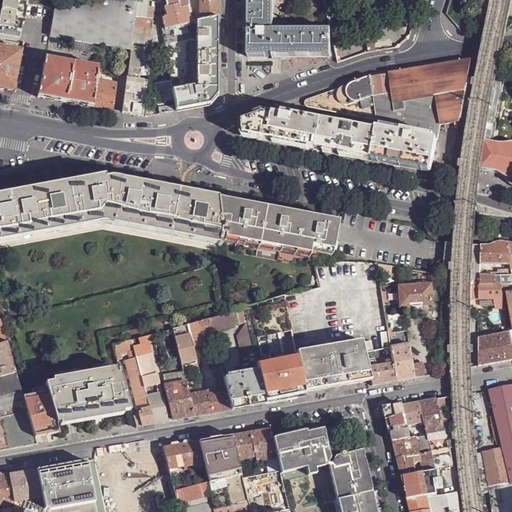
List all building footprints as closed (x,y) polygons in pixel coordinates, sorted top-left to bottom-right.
[(25,0),(1,0),(0,6),(0,39),(17,43),(25,1),(25,0)] [(186,0),(166,0),(168,5),(165,5),(168,15),(161,17),(163,29),(190,23),(186,6),(188,5),(186,0)] [(216,0),(198,0),(199,20),(216,18),(216,12),(216,0)] [(248,0),(248,58),(266,57),(272,56),(272,58),(276,58),(281,58),(287,58),(330,57),(330,34),(273,34),(273,31),(272,0),(248,0)] [(323,0),(331,30),(338,28),(337,27),(339,22),(334,0),(323,0)] [(152,9),(153,3),(145,1),(144,9),(152,9)] [(51,6),(51,36),(77,37),(78,14),(90,14),(90,6),(70,5),(70,6),(51,6)] [(151,27),(153,10),(152,9),(144,9),(136,7),(134,25),(138,26),(151,27)] [(208,104),(215,94),(215,91),(216,70),(216,47),(216,18),(199,20),(195,21),(195,26),(195,87),(192,88),(191,86),(171,90),(173,98),(175,110),(208,104)] [(195,87),(195,26),(169,31),(171,43),(174,58),(165,60),(169,80),(171,90),(191,86),(192,88),(195,87)] [(171,43),(169,31),(160,33),(161,37),(162,45),(171,43)] [(121,45),(122,34),(105,32),(103,43),(121,45)] [(0,46),(20,51),(22,44),(17,43),(0,39),(0,46)] [(77,41),(75,50),(98,55),(99,45),(77,41)] [(174,58),(171,43),(162,45),(165,60),(174,58)] [(367,45),(368,53),(375,51),(375,47),(374,44),(367,45)] [(0,90),(6,91),(13,86),(20,51),(0,46),(0,90)] [(118,111),(140,115),(152,54),(130,50),(118,111)] [(65,102),(72,63),(45,58),(37,97),(65,102)] [(471,61),(390,75),(392,95),(394,105),(405,103),(437,98),(438,103),(441,125),(460,123),(463,106),(463,103),(471,61)] [(95,80),(96,67),(72,63),(65,102),(92,107),(95,80)] [(392,95),(390,75),(371,78),(374,98),(376,116),(377,121),(377,126),(377,129),(401,133),(401,132),(402,130),(413,133),(413,134),(413,136),(438,140),(440,125),(441,125),(438,103),(428,105),(429,108),(406,111),(395,113),(394,105),(392,95)] [(371,78),(306,101),(305,102),(304,105),(306,107),(309,108),(324,111),(377,121),(376,116),(374,98),(371,78)] [(480,101),(492,103),(492,101),(493,98),(481,95),(480,101)] [(437,98),(405,103),(406,108),(428,105),(438,103),(437,98)] [(490,111),(498,112),(500,102),(492,101),(492,103),(490,111)] [(406,108),(405,103),(394,105),(395,113),(406,111),(406,108)] [(468,120),(470,107),(463,106),(460,123),(456,144),(452,168),(461,168),(461,165),(461,161),(464,147),(465,141),(467,127),(468,120)] [(468,120),(488,124),(490,111),(470,107),(468,120)] [(377,126),(377,121),(324,111),(323,116),(377,126)] [(493,139),(498,112),(490,111),(488,124),(487,130),(485,141),(493,142),(493,139)] [(316,150),(321,122),(294,117),(282,115),(281,118),(266,115),(265,117),(262,117),(243,123),(244,137),(316,150)] [(377,129),(377,126),(323,116),(322,120),(321,122),(376,132),(377,130),(377,129)] [(370,160),(376,132),(321,122),(316,150),(370,160)] [(465,141),(485,143),(485,141),(487,130),(467,127),(465,141)] [(370,160),(430,172),(431,171),(437,141),(413,137),(413,136),(413,134),(401,132),(401,133),(400,135),(377,130),(376,132),(370,160)] [(488,172),(493,142),(485,141),(485,143),(484,150),(482,164),(482,167),(481,171),(488,172)] [(511,142),(509,142),(496,143),(493,142),(488,172),(497,173),(502,175),(506,180),(510,184),(511,185),(511,142)] [(461,161),(482,164),(484,150),(464,147),(461,161)] [(0,198),(0,238),(106,218),(219,239),(219,241),(222,241),(221,235),(218,209),(217,200),(111,181),(103,182),(102,179),(0,198)] [(337,223),(217,200),(218,209),(279,221),(280,216),(336,226),(337,223)] [(218,209),(221,235),(223,235),(224,241),(308,257),(310,250),(331,253),(336,226),(280,216),(279,221),(218,209)] [(452,268),(453,243),(443,242),(442,274),(442,289),(443,289),(451,289),(451,285),(452,268)] [(510,264),(509,243),(505,242),(500,242),(495,243),(491,245),(486,246),(481,246),(480,262),(483,262),(507,264),(510,264)] [(481,246),(453,243),(452,268),(451,285),(479,286),(480,274),(480,264),(480,262),(481,246)] [(378,264),(380,275),(392,276),(392,266),(378,264)] [(22,360),(46,353),(55,383),(111,373),(101,338),(218,307),(216,266),(11,322),(22,360)] [(511,285),(511,278),(511,271),(508,271),(499,271),(494,276),(494,286),(501,286),(510,286),(511,285)] [(494,286),(494,276),(480,274),(479,286),(494,286)] [(402,307),(412,307),(416,308),(420,308),(423,306),(433,305),(432,285),(400,288),(402,307)] [(494,286),(479,286),(480,299),(495,298),(495,308),(506,308),(503,298),(501,286),(494,286)] [(511,293),(510,286),(501,286),(503,298),(509,297),(508,293),(511,293)] [(243,308),(243,310),(246,323),(248,330),(257,368),(258,372),(263,391),(266,404),(284,401),(291,399),(305,397),(304,392),(300,373),(296,353),(282,356),(277,332),(291,329),(284,296),(243,308)] [(246,323),(243,310),(228,314),(210,319),(212,331),(246,323)] [(187,325),(192,348),(193,348),(215,343),(212,331),(210,319),(187,325)] [(248,330),(246,323),(236,336),(245,371),(257,368),(248,330)] [(187,325),(172,329),(173,333),(181,364),(184,363),(196,361),(193,348),(192,348),(187,325)] [(511,333),(509,326),(485,331),(485,326),(479,326),(480,332),(479,340),(511,333)] [(511,360),(511,340),(511,333),(479,340),(479,366),(511,360)] [(137,339),(139,345),(147,343),(153,341),(152,335),(137,339)] [(137,339),(130,340),(132,347),(139,345),(137,339)] [(113,345),(116,355),(129,352),(133,351),(132,347),(130,340),(113,345)] [(300,373),(304,392),(371,380),(368,367),(364,352),(362,343),(361,341),(296,352),(296,353),(300,373)] [(370,341),(362,343),(364,352),(372,351),(370,341)] [(7,342),(0,344),(0,366),(2,373),(3,377),(16,373),(7,342)] [(158,384),(147,343),(139,345),(132,347),(133,351),(135,359),(143,387),(147,386),(158,384)] [(412,365),(409,344),(391,347),(393,363),(396,381),(414,378),(412,365)] [(124,362),(135,401),(146,398),(146,395),(144,390),(143,387),(135,359),(132,360),(124,362)] [(213,363),(215,372),(222,371),(220,361),(213,363)] [(372,385),(396,381),(393,363),(368,367),(371,380),(372,385)] [(423,363),(412,365),(414,378),(424,376),(423,363)] [(40,366),(16,373),(26,412),(32,433),(43,430),(45,435),(58,431),(56,424),(54,416),(45,384),(40,366)] [(131,410),(120,371),(111,373),(55,383),(45,384),(54,416),(56,424),(131,410)] [(224,378),(222,371),(215,372),(213,373),(216,385),(218,392),(226,391),(224,378)] [(164,385),(185,381),(184,379),(184,376),(183,372),(162,376),(164,385)] [(263,391),(258,372),(224,378),(226,391),(231,410),(266,404),(263,391)] [(0,418),(26,412),(16,373),(3,377),(1,377),(0,377),(0,418)] [(172,421),(193,417),(188,395),(185,381),(164,385),(172,421)] [(511,386),(489,390),(495,415),(500,437),(503,448),(511,482),(511,485),(511,484),(511,386)] [(193,417),(211,414),(207,395),(206,391),(188,395),(193,417)] [(231,410),(226,391),(218,392),(207,395),(211,414),(231,410)] [(160,393),(146,395),(146,398),(149,408),(150,412),(154,424),(168,421),(163,400),(162,400),(160,393)] [(445,397),(437,399),(441,414),(446,412),(445,397)] [(138,411),(142,410),(149,408),(146,398),(135,401),(138,411)] [(441,414),(437,399),(420,402),(425,424),(427,434),(445,431),(441,414)] [(425,424),(420,402),(403,405),(408,427),(425,424)] [(408,427),(403,405),(385,409),(393,441),(411,438),(409,431),(404,431),(404,428),(408,427)] [(0,451),(36,445),(34,438),(32,433),(26,412),(0,418),(0,451)] [(154,424),(150,412),(143,414),(138,415),(141,426),(154,424)] [(495,438),(500,437),(495,415),(491,416),(495,438)] [(280,471),(280,473),(308,467),(310,475),(312,474),(314,471),(315,470),(316,467),(317,465),(325,463),(330,467),(332,475),(330,476),(329,477),(327,478),(326,480),(325,482),(325,485),(322,490),(325,504),(337,501),(339,511),(377,511),(363,449),(347,452),(340,453),(336,454),(328,449),(323,427),(271,436),(276,458),(278,464),(280,471)] [(271,436),(269,429),(249,433),(256,458),(257,461),(276,458),(271,436)] [(32,433),(34,438),(45,435),(43,430),(32,433)] [(446,437),(445,431),(427,434),(428,435),(429,441),(446,437)] [(256,458),(249,433),(232,436),(238,461),(256,458)] [(429,441),(428,435),(419,436),(423,454),(432,452),(431,449),(430,445),(429,441)] [(232,436),(198,442),(203,463),(204,467),(206,476),(208,483),(242,477),(238,461),(232,436)] [(420,455),(416,437),(411,438),(393,441),(398,459),(413,456),(420,455)] [(198,442),(162,448),(168,469),(203,463),(198,442)] [(435,448),(431,449),(432,452),(436,470),(445,469),(454,467),(448,445),(435,448)] [(162,448),(143,451),(147,463),(158,507),(177,504),(171,483),(169,473),(168,469),(162,448)] [(511,482),(503,448),(484,452),(487,469),(486,470),(489,487),(490,493),(491,503),(501,501),(497,485),(511,482)] [(159,511),(158,507),(147,463),(143,451),(136,452),(128,454),(119,456),(122,469),(128,494),(130,505),(132,511),(159,511)] [(436,470),(432,452),(423,454),(420,455),(422,462),(423,473),(433,471),(436,470)] [(422,462),(420,455),(413,456),(414,465),(417,465),(417,463),(422,462)] [(109,497),(128,494),(122,469),(119,456),(108,458),(110,469),(103,470),(108,492),(109,497)] [(414,465),(413,456),(398,459),(402,477),(416,474),(414,465)] [(96,511),(87,461),(36,470),(42,497),(44,508),(33,505),(26,502),(24,507),(21,511),(96,511)] [(204,467),(203,463),(168,469),(169,473),(204,467)] [(280,471),(278,464),(270,466),(271,473),(280,471)] [(17,474),(8,475),(12,503),(32,499),(42,497),(36,470),(27,472),(17,474)] [(289,511),(280,473),(280,471),(271,473),(260,475),(262,484),(245,488),(249,503),(250,507),(251,511),(271,511),(274,511),(289,511)] [(416,474),(402,477),(408,500),(428,497),(437,495),(435,488),(443,486),(441,478),(434,479),(433,471),(423,473),(416,474)] [(0,505),(12,503),(8,475),(0,476),(0,505)] [(171,483),(177,504),(211,495),(208,483),(206,476),(171,483)] [(101,493),(105,511),(112,511),(112,508),(109,497),(108,492),(101,493)] [(437,495),(428,497),(430,510),(431,511),(442,511),(442,506),(450,504),(451,511),(459,511),(456,492),(437,495)] [(42,497),(32,499),(33,505),(44,508),(42,497)] [(408,500),(410,511),(416,511),(430,510),(428,497),(408,500)] [(24,507),(26,502),(12,503),(13,508),(12,511),(14,511),(18,511),(21,506),(24,507)]
